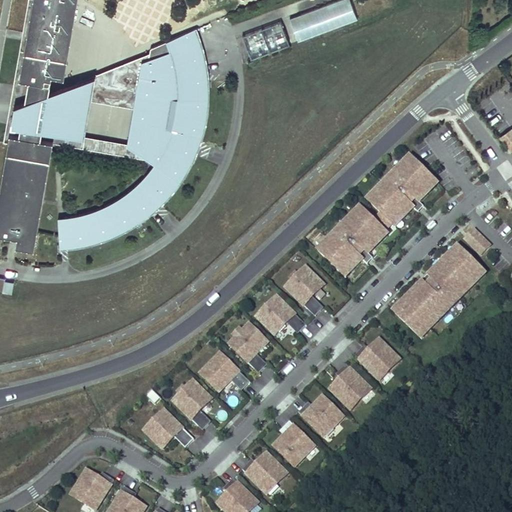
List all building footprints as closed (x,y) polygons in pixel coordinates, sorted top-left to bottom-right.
[(69,36),(75,0),(30,0),(29,8),(28,14),(45,17),(39,46),(25,43),(19,70),(17,70),(14,88),(24,90),(16,135),(1,132),(0,139),(0,141),(4,143),(6,143),(0,176),(0,234),(12,236),(31,240),(38,204),(34,203),(45,140),(36,139),(37,131),(81,139),(92,78),(45,93),(48,75),(57,77),(65,35),(69,36)] [(347,0),(287,22),(296,45),(355,24),(347,0)] [(19,70),(25,43),(39,46),(45,17),(28,14),(29,8),(26,8),(1,132),(16,135),(24,90),(14,88),(17,70),(19,70)] [(287,48),(278,25),(240,39),(248,62),(287,48)] [(195,36),(192,31),(182,35),(186,46),(197,42),(195,36)] [(137,63),(130,108),(123,147),(141,150),(139,158),(150,166),(139,179),(127,190),(114,199),(100,207),(86,212),(70,216),(53,218),(55,251),(76,248),(95,243),(114,236),(131,227),(147,216),(162,202),(175,187),(186,170),(194,152),(200,134),(204,114),(206,95),(204,75),(201,55),(197,42),(186,46),(182,35),(147,50),(146,60),(137,63)] [(65,35),(57,77),(61,78),(69,36),(65,35)] [(130,108),(137,63),(92,78),(81,139),(37,131),(36,139),(45,140),(50,141),(139,158),(141,150),(123,147),(130,108)] [(511,151),(511,128),(499,137),(510,153),(511,151)] [(38,204),(50,141),(45,140),(34,203),(38,204)] [(440,186),(410,156),(366,200),(381,216),(375,222),(386,233),(391,227),(396,232),(440,186)] [(360,207),(316,252),(346,282),(390,237),(360,207)] [(475,229),(464,240),(481,257),(492,246),(475,229)] [(29,249),(31,240),(12,236),(11,245),(29,249)] [(459,305),(489,275),(458,245),(392,312),(422,342),(459,305)] [(326,286),(305,266),(283,289),(314,320),(324,310),(313,300),(326,286)] [(13,294),(15,282),(5,280),(3,292),(13,294)] [(278,295),(255,318),(276,339),(289,325),(299,335),(307,327),(297,317),(298,316),(278,295)] [(234,339),(227,346),(247,367),(249,365),(259,375),(267,367),(257,357),(270,344),(249,323),(242,330),(240,328),(231,336),(234,339)] [(401,361),(378,340),(368,350),(365,346),(354,358),(380,382),(401,361)] [(221,353),(199,375),(220,396),(233,383),(243,393),(251,384),(241,375),(243,373),(221,353)] [(371,390),(345,366),(336,376),(340,379),(329,390),(351,412),(371,390)] [(194,380),(172,402),(192,423),(194,422),(203,431),(212,423),(202,413),(215,400),(194,380)] [(155,404),(161,398),(152,390),(146,396),(155,404)] [(345,418),(323,396),(312,407),(309,404),(299,415),(325,439),(345,418)] [(165,409),(143,432),(163,453),(177,440),(187,449),(195,441),(185,431),(186,430),(165,409)] [(316,449),(290,423),(280,433),(284,437),(273,447),(295,469),(316,449)] [(290,476),(267,453),(256,464),(253,461),(243,471),(268,497),(290,476)] [(100,479),(88,472),(72,496),(97,511),(115,482),(103,475),(100,479)] [(252,511),(260,504),(235,480),(224,490),(227,493),(218,505),(225,511),(252,511)] [(137,497),(126,489),(111,511),(145,511),(148,509),(135,501),(137,497)]
